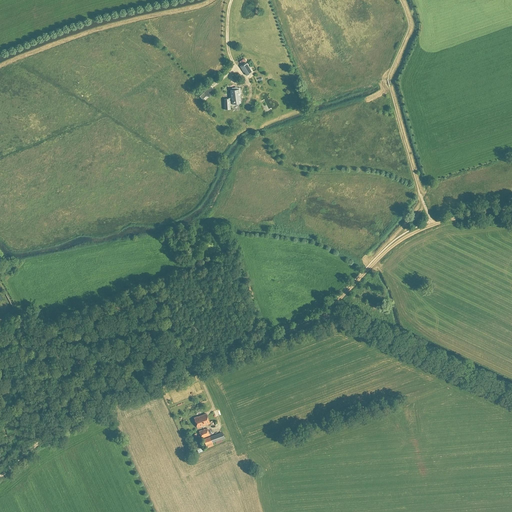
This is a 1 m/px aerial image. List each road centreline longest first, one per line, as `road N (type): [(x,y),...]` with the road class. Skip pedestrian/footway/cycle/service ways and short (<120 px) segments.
road 1 (track): [(0,477),(96,407),(272,339)]
road 2 (track): [(511,393),(331,307)]
road 3 (track): [(331,307),(393,245),(431,225)]
